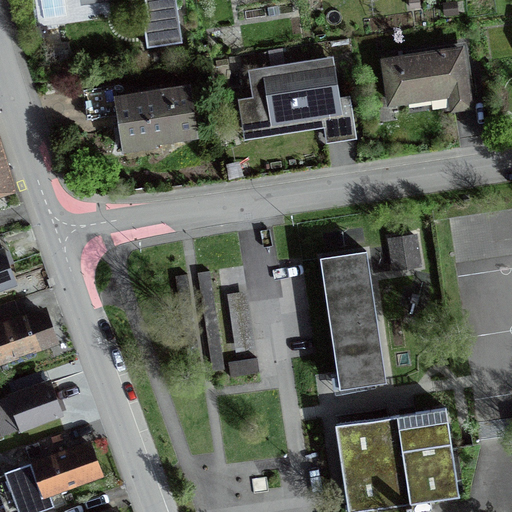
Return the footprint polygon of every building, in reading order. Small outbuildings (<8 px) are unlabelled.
[(146,0),(149,19),(145,20),(148,46),(181,41),(175,0),(146,0)] [(461,49),(385,61),(391,102),(451,93),(454,108),(469,106),(461,49)] [(268,107),(256,108),(258,110),(261,129),(316,121),(315,113),(336,110),(334,99),(340,98),(334,63),(263,74),(268,107)] [(195,134),(188,86),(117,97),(115,84),(85,88),(90,119),(119,114),(124,144),(195,134)] [(0,203),(20,198),(0,127),(0,203)] [(425,272),(421,242),(392,246),(395,276),(425,272)] [(321,257),(340,387),(385,380),(366,250),(321,257)] [(0,293),(12,289),(0,256),(0,293)] [(62,351),(49,314),(0,331),(0,365),(4,364),(6,369),(47,353),(48,356),(62,351)] [(68,421),(55,387),(0,407),(0,425),(5,439),(29,430),(31,435),(68,421)] [(437,417),(332,432),(343,511),(392,511),(449,504),(437,417)] [(54,499),(107,481),(96,449),(11,478),(22,511),(52,511),(58,510),(54,499)]
